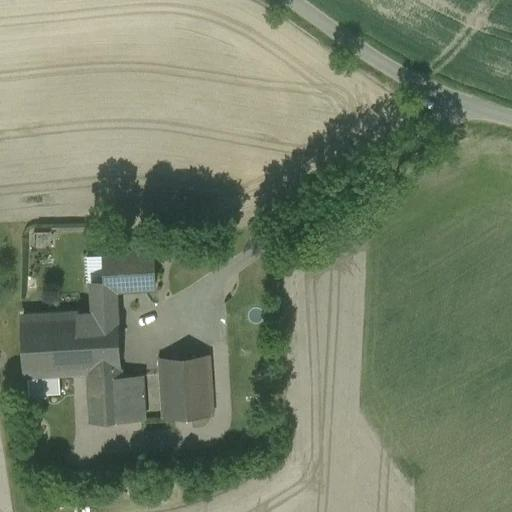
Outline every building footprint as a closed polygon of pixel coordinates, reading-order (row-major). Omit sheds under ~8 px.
[(136,243),(156,242),(155,226),(135,227),(136,243)] [(152,246),(104,249),(106,279),(106,287),(114,287),(154,284),(152,246)] [(106,287),(106,279),(92,280),(94,312),(116,311),(114,287),(106,287)] [(94,312),(22,316),(25,372),(88,368),(121,367),(118,311),(116,311),(94,312)] [(208,354),(160,356),(163,416),(212,414),(208,354)] [(121,367),(88,368),(91,421),(123,419),(121,375),(121,367)] [(141,374),(121,375),(123,419),(143,418),(141,374)]
